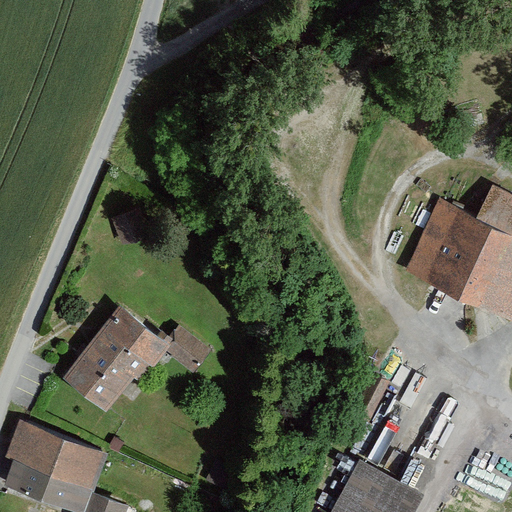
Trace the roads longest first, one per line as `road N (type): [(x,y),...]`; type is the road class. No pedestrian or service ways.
road 1 (unclassified): [(154,0),(139,57),(0,404)]
road 2 (residential): [(511,409),(389,301)]
road 3 (track): [(139,57),(246,0)]
